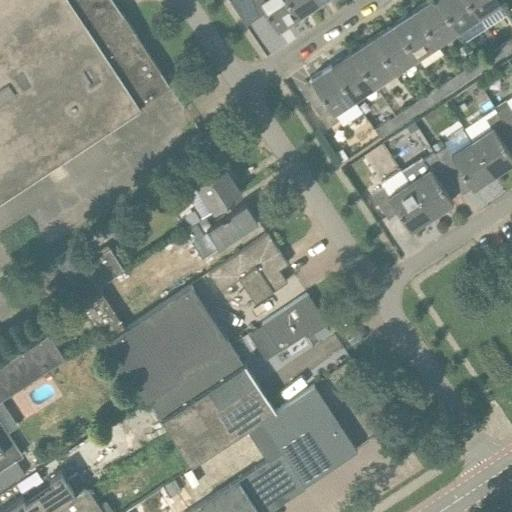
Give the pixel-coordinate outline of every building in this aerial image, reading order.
[(0,0),(0,195),(169,84),(113,0),(0,0)] [(277,29),(298,15),(288,0),(242,0),(255,18),(265,11),(277,29)] [(288,0),(298,15),(319,1),(318,0),(288,0)] [(438,43),(458,30),(438,0),(426,0),(414,9),(438,43)] [(438,0),(458,30),(479,16),(468,0),(438,0)] [(500,2),(498,0),(468,0),(479,16),(500,2)] [(416,57),(438,43),(414,9),(393,22),(416,57)] [(395,71),(416,57),(393,22),(372,36),(395,71)] [(511,35),(498,45),(504,54),(511,48),(511,35)] [(374,85),(395,71),(372,36),(351,50),(374,85)] [(478,59),(483,68),(504,54),(498,45),(478,59)] [(353,99),(374,85),(351,50),(330,64),(353,99)] [(456,73),(462,82),(483,68),(478,59),(456,73)] [(334,112),(353,99),(330,64),(309,77),(321,95),(310,102),(327,127),(338,119),(334,112)] [(436,87),(441,95),(462,82),(456,73),(436,87)] [(415,101),(421,109),(441,95),(436,87),(415,101)] [(394,114),(400,123),(421,109),(415,101),(394,114)] [(511,109),(508,103),(496,111),(511,134),(511,109)] [(471,138),(493,173),(511,160),(511,155),(503,142),(511,135),(511,134),(496,111),(485,118),(490,125),(471,138)] [(374,128),(379,137),(400,123),(394,114),(374,128)] [(472,187),(493,173),(471,138),(450,151),(446,144),(434,152),(450,177),(461,170),(472,187)] [(407,180),(431,215),(452,200),(441,183),(450,177),(434,152),(423,159),(427,167),(407,180)] [(240,192),(237,188),(221,163),(194,181),(213,210),(240,192)] [(410,229),(431,215),(407,180),(400,169),(381,182),(383,186),(371,193),(388,218),(398,211),(410,229)] [(191,241),(207,230),(217,246),(257,219),(245,201),(211,224),(205,215),(196,221),(191,214),(178,222),(191,241)] [(273,271),(287,263),(287,262),(267,232),(208,271),(220,289),(238,278),(247,291),(254,302),(286,280),(286,279),(281,283),(273,271)] [(80,298),(97,287),(123,269),(109,247),(83,264),(71,246),(54,258),(80,298)] [(123,326),(107,338),(147,398),(171,382),(230,343),(190,282),(123,326)] [(97,287),(80,298),(107,338),(123,326),(97,287)] [(311,332),(327,322),(307,292),(261,322),(279,350),(309,329),(311,332)] [(0,398),(61,358),(56,352),(51,355),(40,339),(0,364),(0,398)] [(180,395),(171,382),(147,398),(168,431),(190,463),(273,408),(243,363),(203,389),(198,383),(180,395)] [(208,497),(185,511),(264,511),(304,486),(303,484),(357,449),(313,383),(246,428),(266,459),(248,471),(208,497)] [(0,467),(14,459),(22,453),(14,441),(0,420),(0,467)] [(14,459),(0,467),(0,489),(24,474),(14,459)] [(0,511),(45,511),(86,485),(79,475),(69,482),(61,469),(0,509),(0,511)] [(103,511),(86,485),(45,511),(103,511)]
